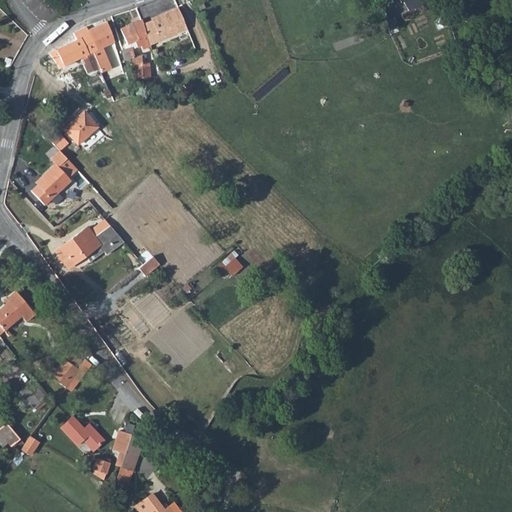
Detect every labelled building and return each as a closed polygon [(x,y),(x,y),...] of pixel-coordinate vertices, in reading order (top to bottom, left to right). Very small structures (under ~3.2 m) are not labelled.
[(402,0),(408,11),(423,3),(421,0),(402,0)] [(142,24),(143,28),(143,29),(149,44),(186,30),(177,8),(159,14),(160,17),(142,24)] [(120,29),(127,44),(134,42),(136,47),(140,46),(141,49),(149,45),(149,44),(143,29),(143,28),(142,24),(140,20),(120,29)] [(88,33),(96,50),(112,42),(105,21),(88,29),(89,32),(88,33)] [(55,50),(63,66),(79,58),(87,74),(98,68),(91,52),(96,50),(88,33),(87,33),(84,27),(72,33),(75,40),(55,50)] [(121,50),(124,60),(131,58),(133,58),(133,57),(131,49),(130,47),(125,49),(121,50)] [(54,62),(58,68),(63,66),(55,50),(49,53),(54,62)] [(131,58),(133,79),(149,77),(148,63),(150,62),(147,53),(133,57),(133,58),(131,58)] [(102,78),(103,80),(105,79),(107,80),(117,75),(116,72),(102,78)] [(103,80),(107,89),(121,83),(117,75),(107,80),(105,79),(103,80)] [(107,89),(108,93),(122,87),(121,83),(107,89)] [(63,129),(76,143),(95,127),(82,111),(63,129)] [(75,169),(65,158),(58,151),(50,159),(54,163),(34,183),(36,185),(30,191),(43,205),(69,180),(67,177),(75,169)] [(89,230),(94,236),(108,225),(104,220),(89,230)] [(60,246),(53,251),(66,268),(84,255),(89,261),(103,251),(105,254),(122,241),(108,225),(94,236),(89,230),(86,226),(71,238),(72,240),(62,248),(60,246)] [(60,246),(62,248),(72,240),(71,238),(60,246)] [(142,264),(146,269),(156,261),(152,256),(142,264)] [(142,264),(136,268),(143,276),(158,264),(156,261),(146,269),(142,264)] [(213,269),(220,277),(228,270),(220,262),(213,269)] [(0,308),(0,332),(19,316),(25,321),(40,309),(37,305),(31,310),(15,292),(6,299),(8,302),(5,305),(0,308)] [(96,332),(122,366),(130,359),(124,351),(125,350),(104,326),(96,332)] [(70,391),(83,374),(76,369),(81,362),(71,354),(66,361),(63,359),(50,377),(70,391)] [(34,380),(19,392),(33,409),(47,396),(34,380)] [(72,418),(80,427),(83,424),(74,415),(72,418)] [(72,418),(63,426),(79,444),(84,439),(93,449),(104,439),(90,423),(85,427),(83,424),(80,427),(72,418)] [(1,434),(11,446),(14,450),(22,444),(8,427),(1,434)] [(127,455),(133,437),(121,433),(115,451),(127,455)] [(126,458),(139,463),(145,445),(137,442),(139,435),(135,433),(133,437),(127,455),(126,458)] [(1,434),(0,434),(0,444),(5,450),(11,446),(1,434)] [(41,441),(31,434),(21,448),(31,455),(41,441)] [(122,472),(134,477),(139,463),(126,458),(122,472)] [(95,477),(106,486),(111,464),(99,461),(95,477)] [(139,511),(150,511),(151,511),(181,511),(183,511),(175,500),(166,507),(153,491),(134,506),(139,511)]
